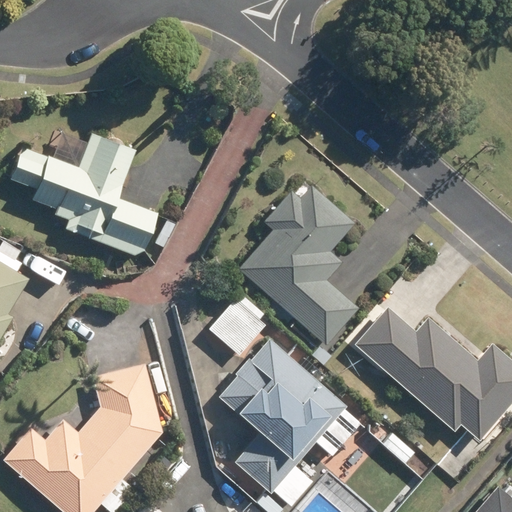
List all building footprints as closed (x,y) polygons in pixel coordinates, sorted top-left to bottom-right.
[(19,147),(7,180),(31,189),(28,200),(52,210),(50,216),(65,221),(61,231),(130,256),(140,252),(154,214),(114,198),(132,150),(87,134),(74,167),(48,158),(19,147)] [(271,231),(237,269),(325,346),(357,311),(324,283),(341,264),(329,253),(353,225),(309,187),(298,199),(289,192),(262,222),(271,231)] [(167,219),(154,243),(163,248),(176,224),(167,219)] [(0,332),(9,317),(4,314),(24,281),(0,266),(0,332)] [(266,325),(259,319),(263,313),(242,294),(238,300),(235,297),(207,328),(238,356),(266,325)] [(384,309),(352,346),(452,434),(459,426),(477,441),(511,400),(511,365),(489,345),(474,362),(425,318),(412,333),(384,309)] [(257,434),(234,461),(269,492),(289,508),(311,484),(287,463),(288,461),(309,438),(337,406),(265,342),(261,347),(217,399),(257,434)] [(331,356),(320,346),(311,356),(322,365),(331,356)] [(112,511),(132,490),(120,479),(159,434),(142,365),(90,378),(98,407),(75,434),(59,419),(41,440),(28,429),(0,461),(0,462),(58,511),(91,511),(98,505),(105,511),(112,511)] [(380,424),(361,445),(372,454),(391,433),(380,424)] [(263,495),(251,484),(244,492),(256,503),(263,495)] [(511,511),(511,501),(496,487),(474,511),(511,511)]
